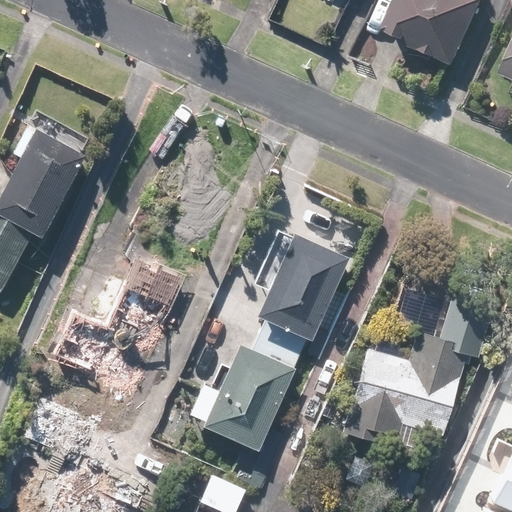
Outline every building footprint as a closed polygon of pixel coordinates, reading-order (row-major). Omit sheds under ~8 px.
[(450,72),(483,0),(393,0),(376,38),(450,72)] [(511,40),(498,72),(511,78),(511,40)] [(0,293),(3,294),(33,234),(42,238),(85,151),(34,126),(0,195),(0,293)] [(345,255),(289,230),(253,314),(308,338),(345,255)] [(96,319),(67,305),(43,356),(129,397),(185,277),(129,250),(96,319)] [(417,427),(442,433),(465,343),(411,329),(405,355),(395,353),(398,338),(364,329),(337,436),(410,454),(417,427)] [(289,364),(233,340),(198,422),(254,446),(289,364)] [(79,414),(40,394),(17,440),(55,460),(79,414)] [(108,462),(75,447),(47,507),(57,511),(138,511),(148,491),(104,471),(108,462)] [(511,464),(495,502),(511,509),(511,464)] [(233,511),(244,489),(209,472),(196,500),(212,508),(209,511),(183,511),(184,511),(183,511),(233,511)]
